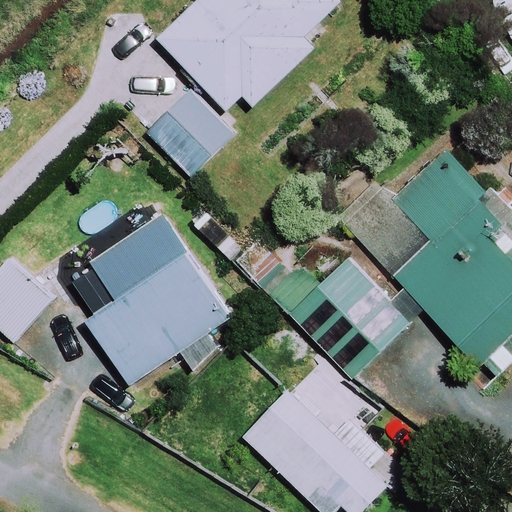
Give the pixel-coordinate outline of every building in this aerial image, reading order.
[(208,0),(165,41),(233,112),(251,95),(261,105),(318,51),(307,39),(346,3),(342,0),(208,0)] [(237,135),(196,94),(154,136),(194,176),(237,135)] [(358,381),(431,310),(502,383),(511,372),(511,208),(452,147),(398,200),(383,185),(345,222),(409,287),(398,297),(353,251),(323,281),(310,267),(278,299),(358,381)] [(239,317),(167,213),(103,257),(130,296),(91,323),(136,388),(239,317)] [(246,221),(217,250),(270,302),(320,251),(293,224),(272,246),(246,221)] [(61,299),(17,258),(0,276),(0,328),(18,345),(61,299)] [(342,435),(296,390),(250,438),(325,511),(339,511),(347,504),(354,511),(363,511),(390,485),(375,470),(391,454),(356,421),(342,435)]
